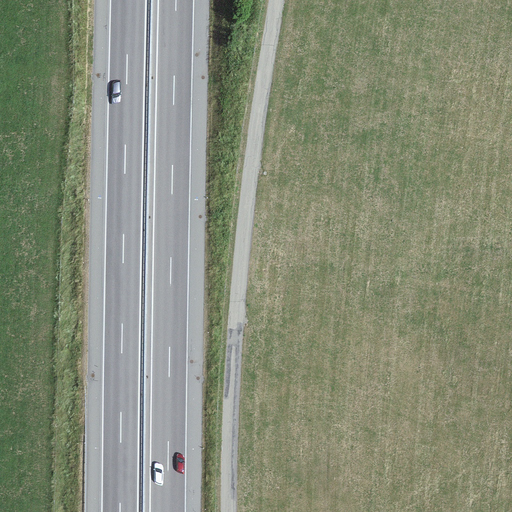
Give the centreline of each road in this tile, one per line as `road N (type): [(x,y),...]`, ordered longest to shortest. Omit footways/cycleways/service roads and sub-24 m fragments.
road 1 (track): [(277,0),(241,253),(228,511)]
road 2 (motorway): [(128,0),(119,511)]
road 3 (motorway): [(168,511),(176,0)]
